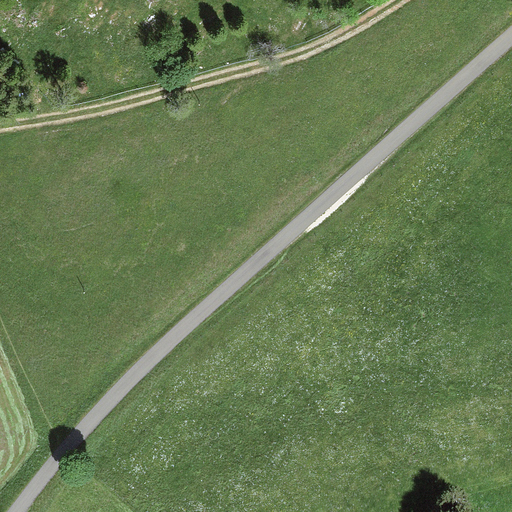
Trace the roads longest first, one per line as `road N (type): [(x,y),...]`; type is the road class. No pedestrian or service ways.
road 1 (unclassified): [(511,35),(170,341),(18,511)]
road 2 (track): [(406,0),(277,63),(0,128)]
